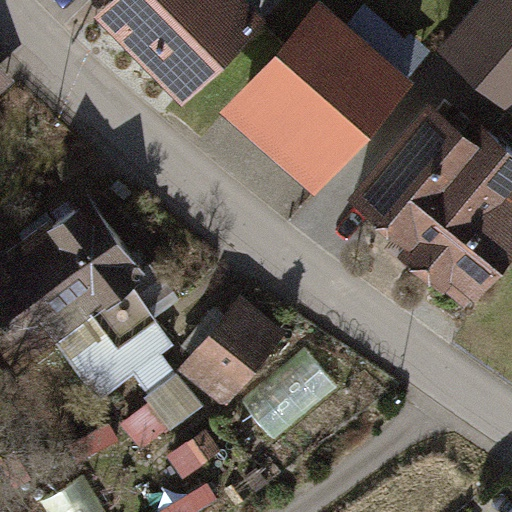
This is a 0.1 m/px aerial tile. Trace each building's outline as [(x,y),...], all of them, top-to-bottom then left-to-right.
[(259,4),(254,0),(108,0),(99,10),(180,87),(259,4)] [(511,0),(484,0),(443,51),(511,106),(511,0)] [(406,77),(319,1),(235,97),(322,173),(406,77)] [(0,98),(15,87),(0,67),(0,98)] [(511,246),(511,157),(438,95),(356,192),(474,292),(511,246)] [(5,261),(55,330),(127,277),(145,265),(95,197),(5,261)] [(55,330),(5,261),(0,264),(0,350),(9,362),(55,330)] [(127,277),(55,330),(81,367),(154,314),(127,277)] [(288,338),(238,298),(182,369),(232,409),(288,338)] [(274,382),(292,405),(303,396),(310,406),(341,382),(316,350),(274,382)]
